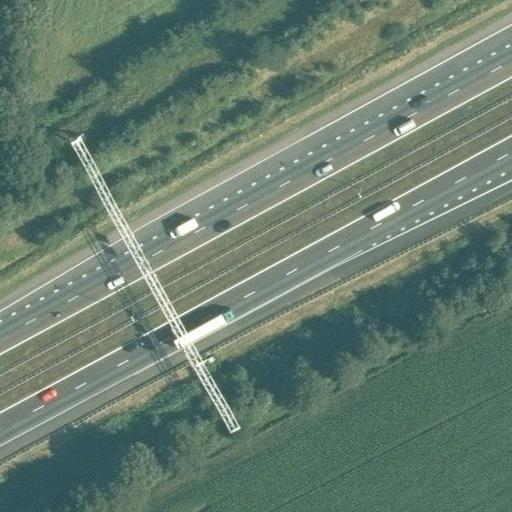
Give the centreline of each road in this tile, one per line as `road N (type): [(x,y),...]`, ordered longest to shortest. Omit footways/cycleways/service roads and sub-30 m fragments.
road 1 (motorway): [(0,429),(511,150)]
road 2 (motorway): [(511,60),(0,337)]
